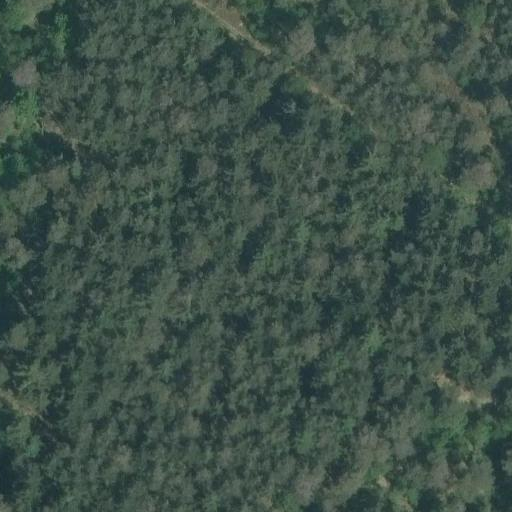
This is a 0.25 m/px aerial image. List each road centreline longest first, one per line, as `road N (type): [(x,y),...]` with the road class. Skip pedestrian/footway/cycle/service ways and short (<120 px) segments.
road 1 (track): [(183,0),(511,251)]
road 2 (track): [(511,393),(338,511)]
